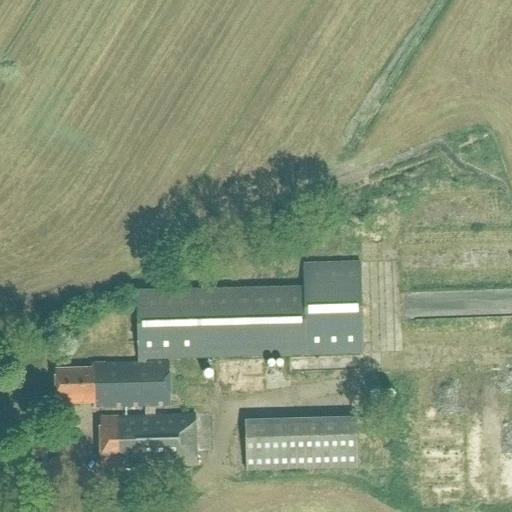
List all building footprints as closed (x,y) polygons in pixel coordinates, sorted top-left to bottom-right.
[(137,293),(139,364),(91,365),(91,370),(56,371),(57,405),(94,404),(94,409),(170,407),(169,363),(145,363),(145,360),(363,354),(360,264),(303,265),(303,289),(137,293)] [(432,318),(511,314),(511,290),(431,294),(432,318)] [(421,376),(424,401),(450,398),(447,372),(421,376)] [(100,418),(102,469),(141,468),(141,462),(156,461),(156,468),(196,467),(195,415),(100,418)] [(246,425),(247,472),(359,470),(358,422),(246,425)] [(473,469),(502,470),(502,456),(473,456),(473,469)] [(503,502),(502,480),(472,482),(473,504),(503,502)]
